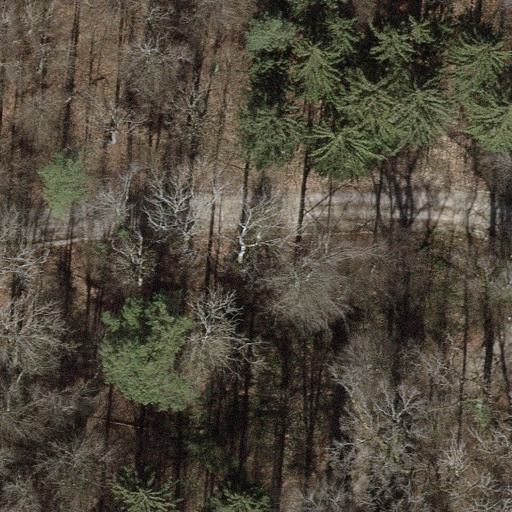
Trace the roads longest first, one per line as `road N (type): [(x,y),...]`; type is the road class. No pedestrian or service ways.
road 1 (track): [(511,208),(458,202),(0,223)]
road 2 (track): [(271,511),(511,336)]
